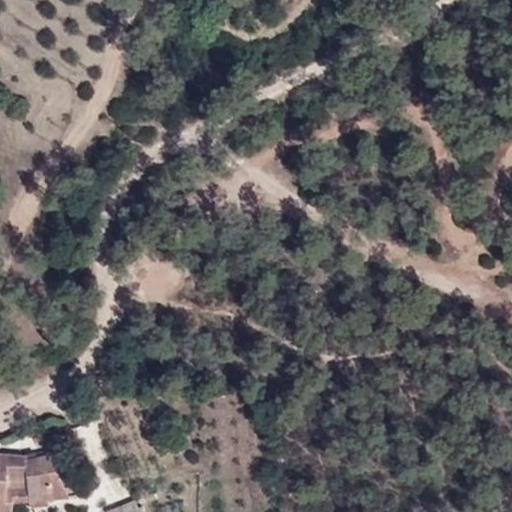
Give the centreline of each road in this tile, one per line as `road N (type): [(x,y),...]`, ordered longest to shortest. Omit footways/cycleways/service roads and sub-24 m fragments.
road 1 (track): [(511,318),(383,259),(201,143),(181,140),(415,20),(433,0)]
road 2 (residential): [(0,413),(109,350),(117,206),(181,140)]
